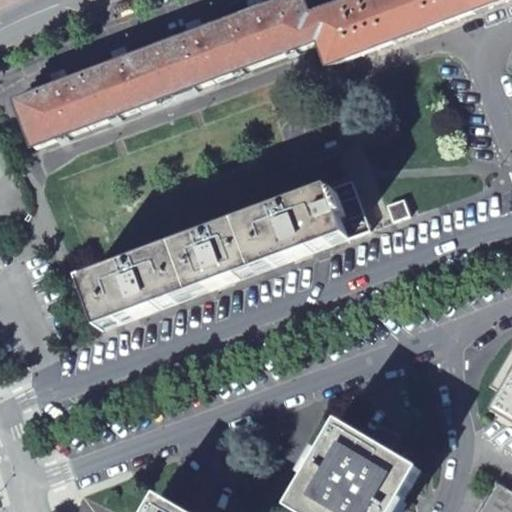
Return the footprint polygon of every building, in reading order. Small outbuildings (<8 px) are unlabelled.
[(253,15),(235,22),(252,68),(319,43),(310,17),(303,0),(294,0),(264,11),(260,1),(249,6),(253,15)] [(356,0),(323,12),(310,17),(319,43),(328,68),(342,63),(410,37),(396,0),(356,0)] [(487,0),(396,0),(410,37),(490,7),(487,0)] [(191,38),(160,50),(177,96),(252,68),(235,22),(202,34),(198,24),(187,28),(191,38)] [(116,66),(85,78),(102,123),(177,96),(160,50),(128,62),(124,52),(112,56),(116,66)] [(17,103),(33,148),(102,123),(85,78),(67,84),(63,74),(52,79),(55,89),(17,103)] [(330,190),(242,223),(261,273),(376,231),(358,182),(330,190)] [(410,200),(393,206),(399,223),(416,217),(410,200)] [(242,223),(174,248),(193,298),(261,273),(242,223)] [(174,248),(81,282),(99,332),(193,298),(174,248)] [(511,351),(491,385),(504,393),(492,412),(511,423),(511,351)] [(373,443),(339,424),(289,509),(294,511),(398,511),(423,471),(390,452),(373,443)] [(373,443),(390,452),(396,442),(379,432),(373,443)] [(511,511),(511,492),(496,483),(479,511),(511,511)] [(183,511),(161,498),(152,511),(183,511)]
